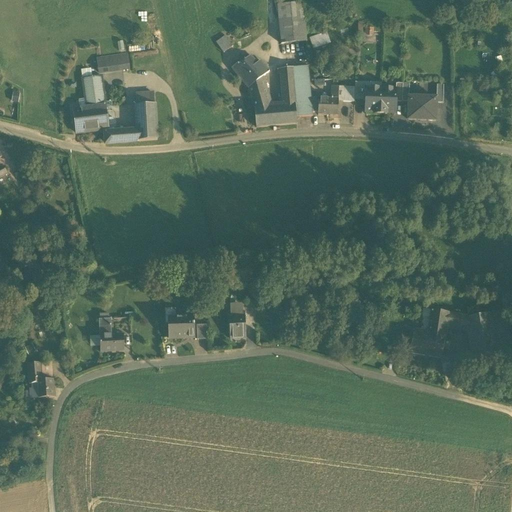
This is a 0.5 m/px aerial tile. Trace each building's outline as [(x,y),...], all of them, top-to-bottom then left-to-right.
[(277,7),(281,46),(306,42),(302,4),(277,7)] [(363,33),(363,28),(372,28),(372,23),(357,23),(357,33),(363,33)] [(313,50),(327,46),(323,35),(309,40),(313,50)] [(217,44),(225,54),(234,47),(226,37),(217,44)] [(127,57),(105,60),(107,73),(129,70),(127,57)] [(249,89),(256,84),(246,73),(256,65),(250,57),(238,67),(237,65),(232,69),(249,89)] [(99,74),(107,73),(105,60),(97,62),(99,74)] [(260,62),(256,65),(246,73),(256,84),(262,78),(269,72),(260,62)] [(308,67),(292,69),(295,106),(296,118),(312,117),(312,114),(311,99),(308,67)] [(281,70),(285,107),(295,106),(292,69),(281,70)] [(73,110),(76,135),(105,131),(108,131),(108,130),(105,107),(105,106),(106,106),(105,103),(101,77),(82,80),(86,108),(73,110)] [(272,108),(262,78),(256,84),(249,89),(254,110),(272,108)] [(354,101),(365,102),(366,90),(366,84),(355,83),(354,89),(354,101)] [(332,100),(318,99),(318,114),(318,116),(337,117),(338,103),(339,88),(332,88),(332,100)] [(354,89),(341,88),(340,103),(354,104),(354,101),(354,89)] [(373,115),(380,115),(381,90),(366,90),(365,102),(365,114),(373,114),(373,115)] [(395,91),(381,90),(380,115),(386,116),(386,114),(395,115),(395,103),(396,91),(395,91)] [(136,96),(136,106),(148,105),(147,95),(136,96)] [(408,121),(421,122),(422,99),(409,99),(408,103),(408,121)] [(436,100),(422,99),(421,122),(435,122),(436,104),(436,100)] [(154,105),(148,105),(136,106),(135,106),(137,131),(138,142),(156,141),(154,105)] [(296,118),(295,106),(285,107),(272,108),(254,110),(256,128),(297,125),(296,118)] [(105,145),(138,142),(137,131),(114,133),(105,134),(105,145)] [(432,313),(428,333),(426,338),(445,343),(449,326),(451,312),(433,308),(432,313)] [(366,318),(381,321),(383,312),(368,309),(366,318)] [(168,324),(168,319),(168,317),(175,317),(175,310),(165,310),(165,324),(168,324)] [(492,337),(497,363),(511,359),(511,355),(504,311),(488,314),(491,330),(492,337)] [(229,317),(230,340),(246,339),(245,312),(239,312),(239,316),(229,317)] [(449,326),(470,331),(468,318),(469,317),(470,316),(451,312),(449,326)] [(488,314),(469,317),(468,318),(470,331),(471,333),(491,330),(488,314)] [(168,324),(168,340),(187,339),(187,336),(195,336),(194,316),(186,316),(186,318),(168,319),(168,324)] [(100,325),(100,336),(110,335),(109,325),(102,325),(100,325)] [(196,326),(197,340),(207,340),(206,326),(196,326)] [(442,359),(445,343),(426,338),(428,333),(415,330),(410,353),(442,359)] [(492,337),(491,330),(471,333),(472,341),(492,337)] [(123,335),(110,335),(100,336),(101,352),(124,351),(123,335)] [(497,363),(492,337),(472,341),(475,355),(457,358),(459,369),(497,363)] [(451,371),(459,369),(457,358),(448,360),(451,371)] [(444,372),(451,371),(448,360),(441,361),(444,372)] [(26,365),(27,374),(30,373),(38,372),(37,365),(26,365)] [(38,372),(30,373),(31,379),(31,384),(38,383),(39,383),(38,372)] [(38,383),(40,399),(53,397),(52,382),(39,383),(38,383)]
